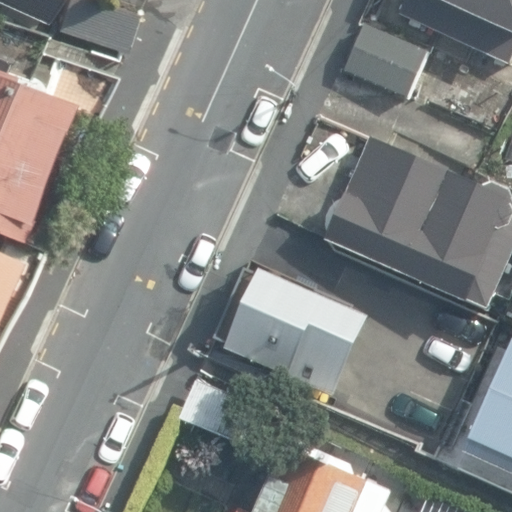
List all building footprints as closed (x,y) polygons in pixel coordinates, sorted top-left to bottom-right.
[(52,0),(0,0),(0,4),(42,24),(52,0)] [(139,15),(94,0),(68,0),(59,31),(126,53),(139,15)] [(511,0),(407,0),(396,25),(511,76),(511,0)] [(427,60),(374,38),(353,77),(408,105),(427,60)] [(63,92),(0,68),(0,225),(11,230),(63,92)] [(511,288),(511,204),(365,145),(326,240),(502,312),(511,288)] [(369,316),(261,275),(224,345),(339,396),(369,316)] [(511,338),(461,459),(511,479),(511,338)] [(443,511),(444,509),(271,440),(241,511),(443,511)]
